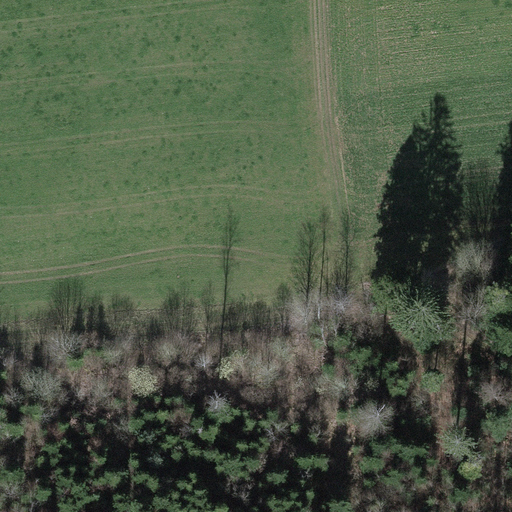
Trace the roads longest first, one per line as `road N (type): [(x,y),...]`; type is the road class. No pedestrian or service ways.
road 1 (track): [(0,338),(511,280)]
road 2 (track): [(353,296),(336,206),(319,0)]
